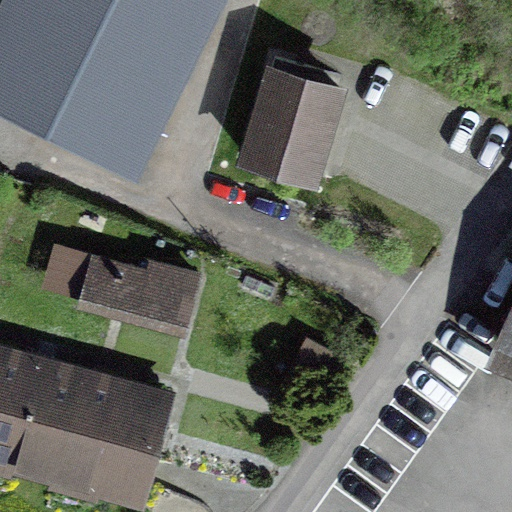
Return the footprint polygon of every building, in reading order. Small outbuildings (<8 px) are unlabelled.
[(0,0),(0,108),(136,176),(222,0),(0,0)] [(270,66),(244,154),(313,174),(339,86),(270,66)] [(82,294),(108,301),(117,265),(92,258),(82,294)] [(151,262),(148,274),(138,309),(185,321),(197,275),(151,262)] [(148,274),(117,265),(108,301),(138,309),(148,274)] [(82,373),(0,350),(0,446),(10,450),(9,458),(55,470),(82,373)] [(165,396),(82,373),(55,470),(60,463),(98,474),(96,482),(138,493),(165,396)]
